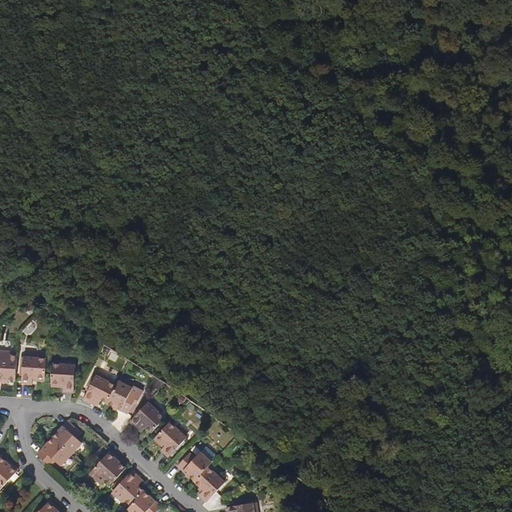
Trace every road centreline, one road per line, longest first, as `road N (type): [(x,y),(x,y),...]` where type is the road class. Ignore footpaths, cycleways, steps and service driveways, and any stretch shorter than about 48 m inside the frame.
road 1 (residential): [(23,407),(91,414),(198,511)]
road 2 (residential): [(23,407),(29,462),(80,511)]
